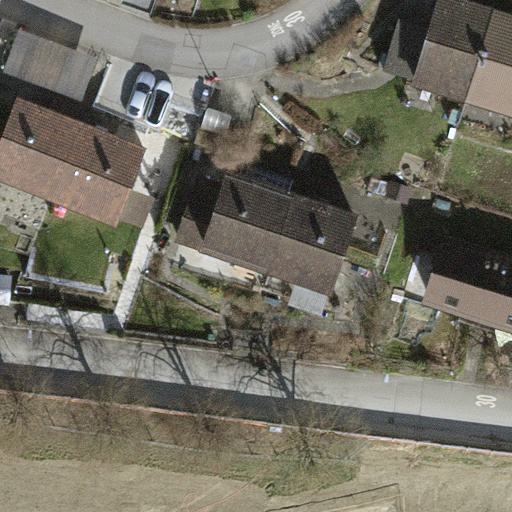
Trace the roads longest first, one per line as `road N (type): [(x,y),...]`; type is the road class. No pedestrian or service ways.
road 1 (residential): [(0,357),(511,418)]
road 2 (residential): [(19,0),(144,44),(208,57),(311,23),(337,0)]
